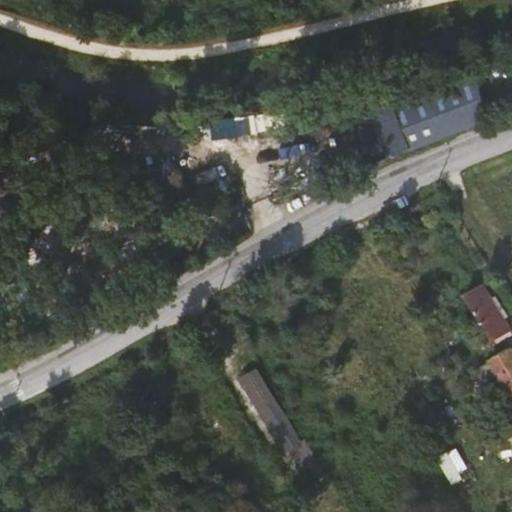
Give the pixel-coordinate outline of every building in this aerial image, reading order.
[(484,95),(381,130),(397,176),(500,141),(484,95)] [(194,221),(201,231),(231,214),(250,202),(244,191),(194,221)] [(239,227),(231,214),(201,231),(210,245),(239,227)] [(511,331),(487,292),(470,302),(498,348),(511,339),(511,331)] [(511,360),(507,363),(498,369),(511,390),(511,360)] [(261,366),(240,378),(281,454),(302,443),(261,366)]
